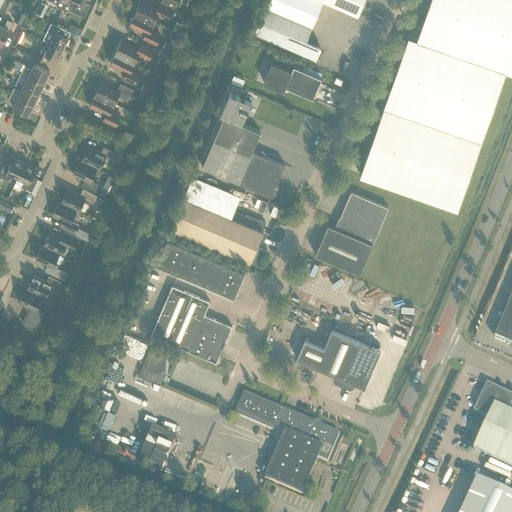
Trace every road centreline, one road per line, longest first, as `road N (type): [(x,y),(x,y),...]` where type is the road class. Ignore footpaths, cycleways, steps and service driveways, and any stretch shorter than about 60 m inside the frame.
road 1 (unclassified): [(396,435),(244,370),(243,357),(398,0)]
road 2 (secondary): [(439,341),(511,163)]
road 3 (residential): [(51,139),(53,110),(116,0)]
road 4 (residential): [(0,258),(16,247),(56,161),(51,139)]
